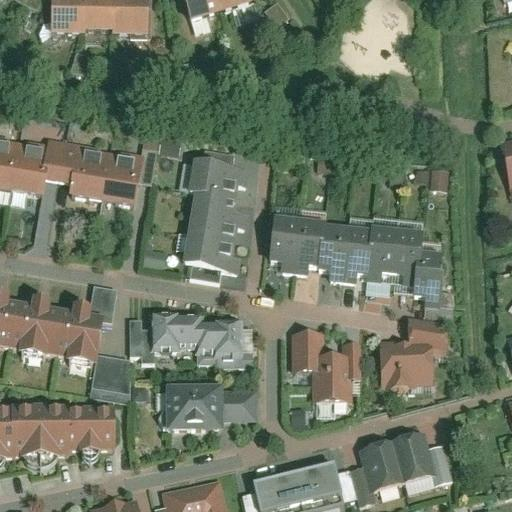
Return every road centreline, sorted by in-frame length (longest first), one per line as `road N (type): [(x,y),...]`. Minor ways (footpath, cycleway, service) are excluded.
road 1 (residential): [(265,307),(271,449),(0,511)]
road 2 (residential): [(0,260),(265,307)]
